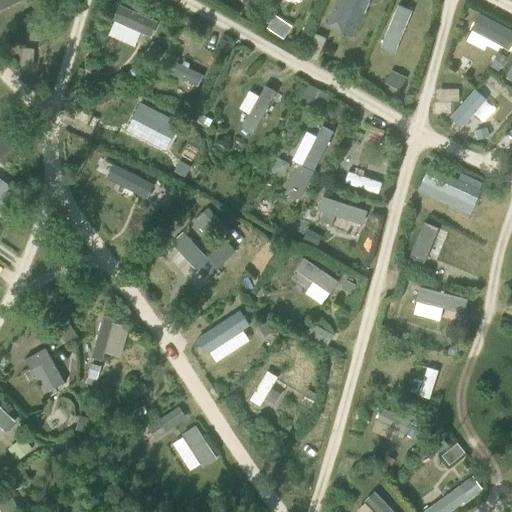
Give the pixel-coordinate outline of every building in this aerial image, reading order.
[(5,0),(0,0),(0,11),(8,8),(5,0)] [(277,0),(273,13),(298,21),(305,0),(277,0)] [(337,0),(325,26),(341,33),(356,0),(337,0)] [(122,3),(114,19),(153,38),(161,21),(122,3)] [(397,52),(414,9),(398,3),(381,46),(397,52)] [(511,27),(480,11),(471,28),(489,37),(487,41),(511,54),(511,51),(511,27)] [(274,18),(267,28),(283,39),(286,34),(281,30),(284,25),(274,18)] [(181,30),(177,38),(189,44),(193,36),(181,30)] [(152,42),(145,52),(158,61),(165,50),(152,42)] [(498,53),(490,66),(498,72),(506,58),(498,53)] [(179,60),(173,72),(199,86),(206,74),(179,60)] [(391,71),(385,83),(400,90),(406,78),(391,71)] [(253,89),(240,106),(251,115),(242,126),(250,132),(280,94),(268,84),(260,94),(253,89)] [(323,109),(330,91),(308,84),(302,102),(323,109)] [(474,89),(449,117),(461,127),(485,101),(486,100),(474,89)] [(139,102),(131,118),(172,139),(180,124),(139,102)] [(201,115),(196,123),(207,128),(211,120),(201,115)] [(284,191),(301,199),(335,130),(322,124),(309,150),(305,148),(284,191)] [(486,127),(474,131),(476,140),(488,137),(486,127)] [(277,158),(271,170),(283,176),(287,169),(285,162),(277,158)] [(180,161),(174,172),(184,177),(190,167),(180,161)] [(112,163),(105,178),(146,199),(154,184),(112,163)] [(471,176),(469,182),(429,165),(419,191),(474,213),(486,182),(471,176)] [(380,193),(384,180),(349,170),(345,183),(380,193)] [(0,179),(0,207),(13,189),(0,179)] [(327,195),(318,220),(358,234),(367,209),(327,195)] [(207,208),(194,220),(207,234),(220,222),(207,208)] [(306,230),(302,239),(316,246),(320,237),(306,230)] [(325,304),(341,279),(305,257),(296,271),(313,281),(306,293),(325,304)] [(440,269),(437,277),(448,281),(452,273),(440,269)] [(346,280),(341,287),(349,293),(354,285),(346,280)] [(422,312),(451,319),(457,295),(428,288),(422,312)] [(240,311),(196,339),(206,354),(209,352),(249,326),(240,311)] [(93,358),(104,360),(106,353),(123,357),(130,322),(101,317),(93,358)] [(265,322),(258,327),(264,337),(272,332),(265,322)] [(449,348),(447,354),(456,356),(458,347),(453,346),(449,348)] [(65,383),(46,348),(25,359),(30,370),(41,364),(54,388),(65,383)] [(400,350),(398,357),(408,360),(410,352),(400,350)] [(417,365),(413,392),(421,393),(425,366),(417,365)] [(420,395),(432,398),(441,369),(429,365),(420,395)] [(263,406),(279,375),(267,369),(251,400),(263,406)] [(134,399),(149,389),(143,380),(129,390),(134,399)] [(268,400),(277,405),(287,386),(278,381),(268,400)] [(308,390),(301,403),(311,408),(318,395),(308,390)] [(0,403),(0,437),(1,438),(18,421),(0,403)] [(374,430),(402,443),(413,420),(385,407),(374,430)] [(158,420),(147,427),(154,438),(165,431),(158,420)] [(198,423),(184,433),(206,467),(220,458),(198,423)] [(423,511),(448,511),(471,501),(463,484),(437,497),(434,491),(417,499),(423,511)] [(357,508),(360,511),(396,511),(376,490),(357,508)]
